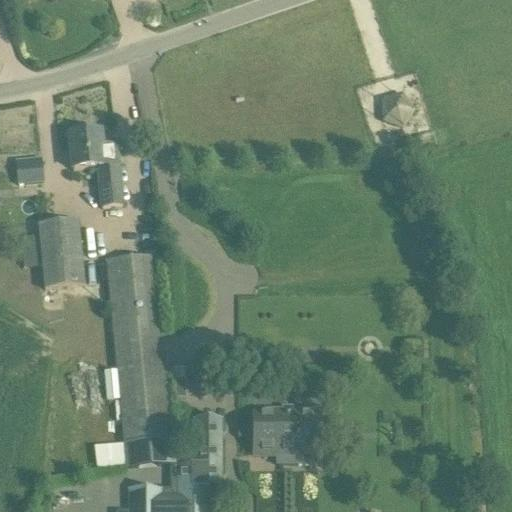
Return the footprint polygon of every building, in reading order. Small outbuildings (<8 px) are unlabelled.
[(268,79),(336,66),(333,50),(290,59),(291,68),(266,73),(268,79)] [(233,102),(249,96),(244,79),(227,85),(233,102)] [(289,108),(310,104),(307,94),(286,98),(289,108)] [(100,136),(69,139),(72,173),(97,171),(101,212),(121,210),(117,169),(115,150),(101,151),(100,136)] [(321,141),(323,151),(361,147),(360,136),(321,141)] [(39,162),(21,164),(22,185),(41,184),(39,162)] [(78,225),(37,229),(43,294),(84,289),(78,225)] [(154,261),(106,265),(121,444),(170,439),(154,261)] [(403,353),(420,354),(420,342),(404,341),(403,353)] [(255,417),(255,457),(276,458),(276,465),(317,465),(317,458),(318,458),(319,417),(255,417)] [(114,493),(114,511),(209,511),(210,490),(209,490),(209,485),(222,485),(223,419),(192,418),(193,466),(189,466),(189,467),(149,468),(149,489),(127,489),(127,493),(114,493)]
